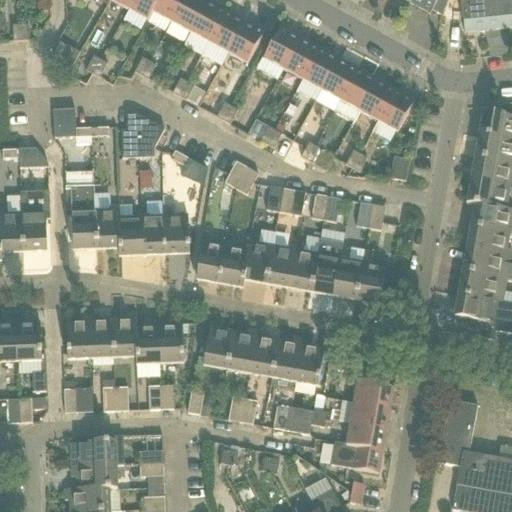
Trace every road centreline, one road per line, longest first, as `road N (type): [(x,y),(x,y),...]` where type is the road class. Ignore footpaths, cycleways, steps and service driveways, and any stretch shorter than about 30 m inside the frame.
road 1 (residential): [(399,511),(427,342),(412,340),(457,85)]
road 2 (residential): [(297,0),(457,85)]
